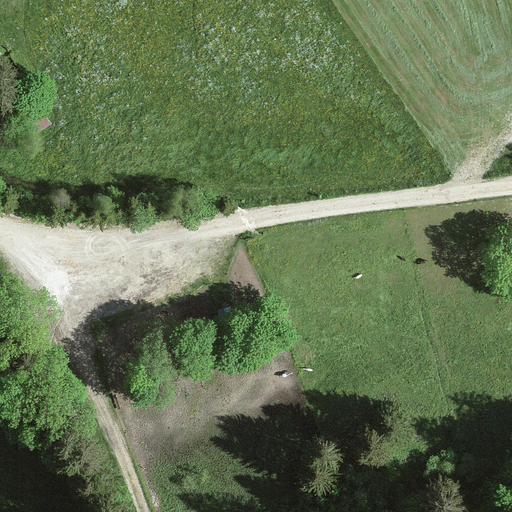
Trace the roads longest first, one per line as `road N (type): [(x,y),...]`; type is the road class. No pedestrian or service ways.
road 1 (unclassified): [(0,224),(37,238),(140,235),(450,191)]
road 2 (track): [(37,238),(157,511)]
